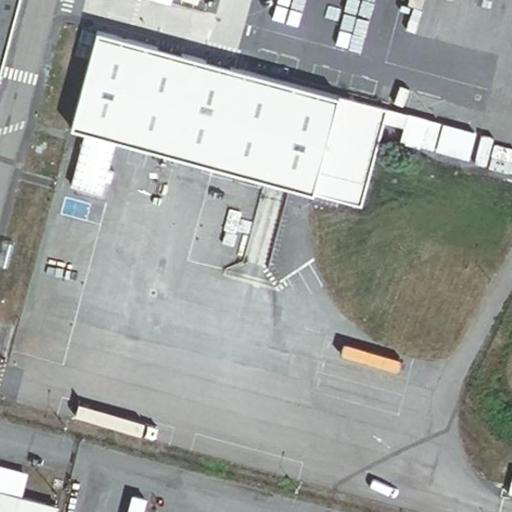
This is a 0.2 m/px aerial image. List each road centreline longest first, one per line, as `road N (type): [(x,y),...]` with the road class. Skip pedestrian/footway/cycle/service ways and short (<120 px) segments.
road 1 (unknown): [(231,46),(511,124)]
road 2 (unknown): [(108,0),(184,20),(231,46)]
